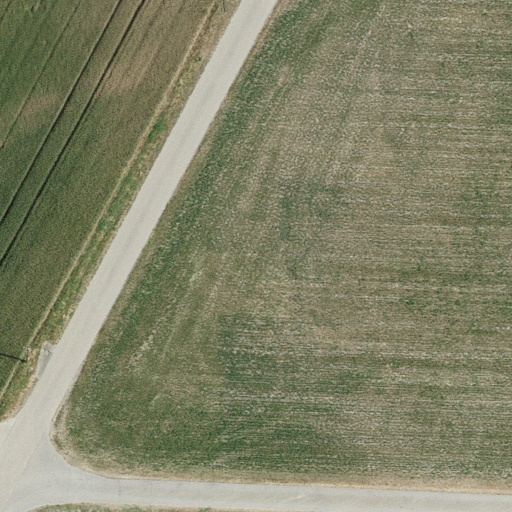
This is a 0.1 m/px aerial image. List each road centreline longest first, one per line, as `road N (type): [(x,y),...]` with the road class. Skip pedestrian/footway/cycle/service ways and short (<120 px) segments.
road 1 (track): [(0,480),(257,0)]
road 2 (track): [(0,472),(45,483),(511,507)]
